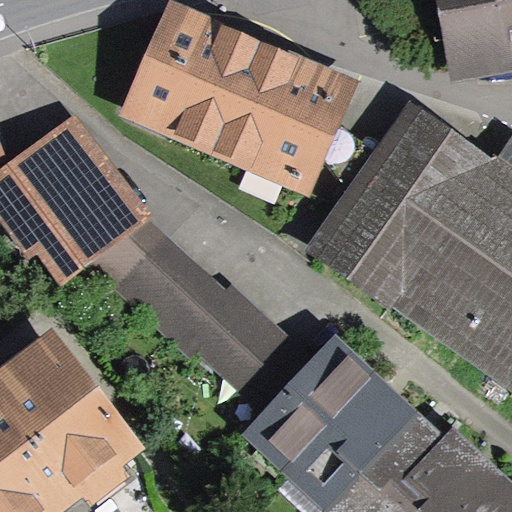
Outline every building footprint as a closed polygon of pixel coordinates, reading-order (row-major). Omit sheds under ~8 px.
[(311,193),(358,76),(168,0),(164,0),(117,116),(311,193)] [(511,0),(436,0),(452,79),(511,67),(511,0)] [(511,390),(511,131),(510,130),(493,154),(408,96),(302,252),(387,310),(390,307),(511,390)] [(61,283),(83,267),(127,304),(176,245),(146,220),(153,215),(73,112),(7,161),(0,165),(0,219),(28,257),(37,251),(61,283)] [(127,304),(152,325),(202,267),(176,245),(127,304)] [(152,325),(178,347),(183,342),(228,288),(202,267),(152,325)] [(209,364),(259,305),(232,283),(228,288),(183,342),(209,364)] [(234,386),(284,326),(259,305),(209,364),(234,386)] [(89,503),(130,471),(122,460),(144,443),(51,324),(0,364),(0,511),(55,511),(81,492),(89,503)] [(260,407),(310,348),(284,326),(234,386),(260,407)] [(282,471),(375,369),(333,331),(240,433),(282,471)] [(325,510),(417,408),(375,369),(282,471),(325,510)] [(400,511),(423,487),(408,473),(445,432),(417,408),(325,510),(327,511),(400,511)] [(449,511),(495,462),(452,424),(445,432),(408,473),(423,487),(400,511),(449,511)] [(511,511),(511,477),(495,462),(449,511),(511,511)]
